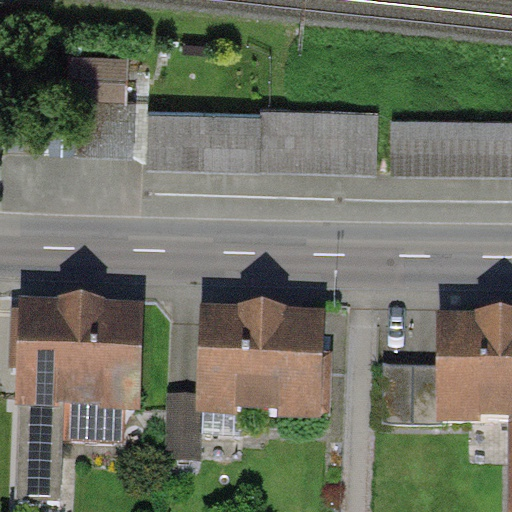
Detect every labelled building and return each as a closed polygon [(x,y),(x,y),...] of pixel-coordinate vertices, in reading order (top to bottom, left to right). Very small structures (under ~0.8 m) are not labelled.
[(92,130),(136,131),(137,55),(93,54),(92,130)] [(511,168),(511,111),(401,110),(401,168),(511,168)] [(252,172),(252,122),(151,122),(151,172),(252,172)] [(385,122),(257,122),(257,175),(386,174),(385,122)] [(142,425),(144,335),(8,332),(4,511),(65,511),(67,423),(142,425)] [(511,333),(446,333),(446,367),(445,423),(511,423),(511,333)] [(328,424),(330,338),(186,335),(185,421),(328,424)] [(445,423),(446,367),(383,365),(382,428),(445,429),(445,423)]
